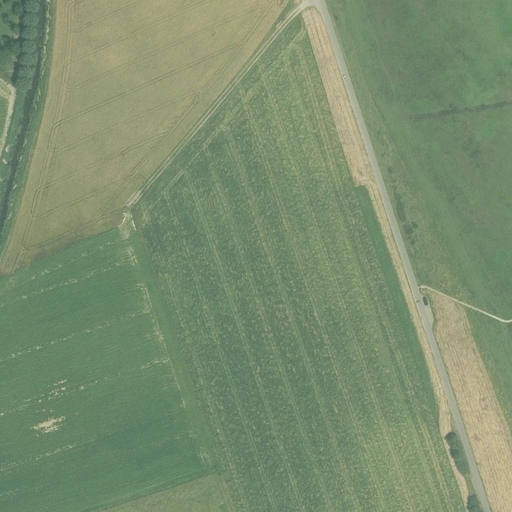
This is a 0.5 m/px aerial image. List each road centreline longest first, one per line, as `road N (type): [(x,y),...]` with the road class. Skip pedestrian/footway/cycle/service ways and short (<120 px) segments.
road 1 (unclassified): [(486,511),(321,0)]
road 2 (track): [(308,0),(155,181)]
